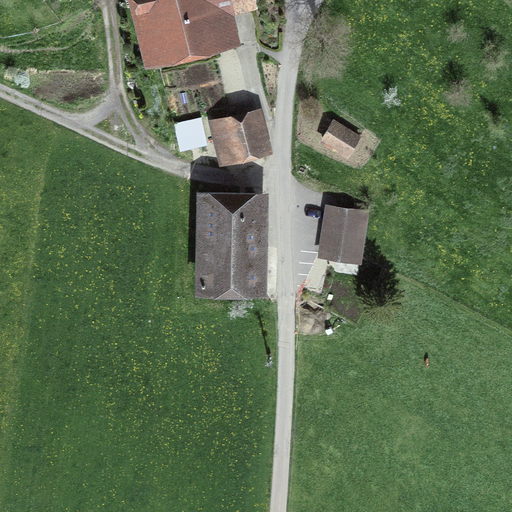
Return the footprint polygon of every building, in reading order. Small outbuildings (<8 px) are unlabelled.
[(144,0),(156,49),(220,34),(213,4),(230,0),(144,0)] [(255,111),(214,122),(224,156),(265,144),(255,111)] [(199,117),(172,123),(178,150),(206,144),(199,117)] [(331,123),(320,139),(346,156),(356,139),(331,123)] [(203,193),(203,212),(188,212),(187,236),(203,236),(202,283),(258,284),(258,200),(238,200),(238,193),(203,193)] [(360,255),(366,214),(337,209),(330,208),(324,253),(359,258),(360,255)]
